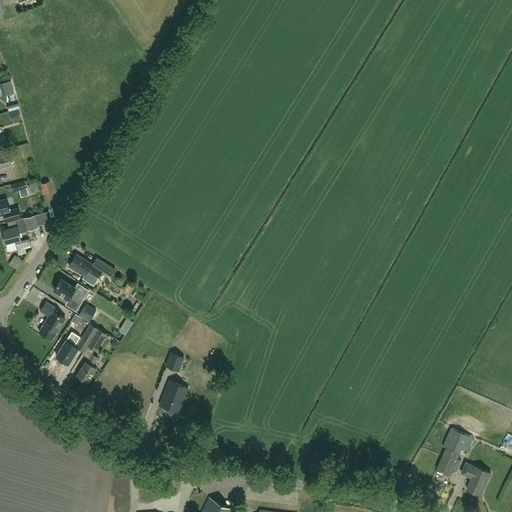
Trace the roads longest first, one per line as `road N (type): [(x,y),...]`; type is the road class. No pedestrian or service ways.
road 1 (tertiary): [(411,511),(370,496),(192,466),(116,437),(65,408),(0,331)]
road 2 (unclassified): [(0,310),(205,0)]
